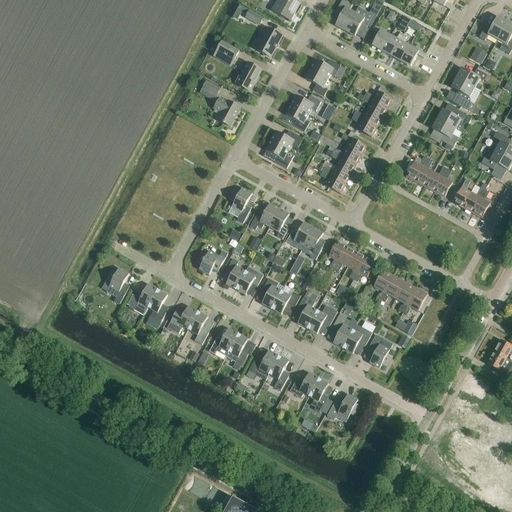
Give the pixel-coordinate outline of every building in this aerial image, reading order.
[(296,0),(278,0),(272,12),(290,22),(300,4),(296,2),(296,0)] [(345,32),(355,14),(350,11),(353,5),(344,0),(342,0),(336,12),(342,15),(335,27),(345,32)] [(384,4),(377,0),(373,7),(380,11),(384,4)] [(435,0),(434,3),(444,8),(450,11),(452,8),(446,4),(448,0),(435,0)] [(355,14),(345,32),(355,37),(361,26),(367,29),(374,16),(359,8),(356,14),(355,14)] [(250,11),(245,18),(260,27),(264,19),(250,11)] [(411,21),(405,18),(402,23),(408,27),(411,21)] [(498,41),(508,23),(498,18),(492,29),(486,26),(479,38),(485,42),(488,36),(498,41)] [(511,25),(508,23),(498,41),(503,44),(500,50),(509,55),(511,50),(511,40),(511,37),(511,25)] [(382,52),(391,37),(381,31),(381,32),(374,28),(373,31),(379,35),(372,47),(382,52)] [(271,58),(283,37),(269,29),(267,32),(266,31),(262,35),(261,39),(262,40),(257,51),(271,58)] [(392,57),(404,36),(400,34),(397,40),(391,37),(382,52),(392,57)] [(401,62),(410,47),(403,44),(407,37),(404,36),(392,57),(401,62)] [(238,52),(223,43),(215,58),(230,66),(238,52)] [(410,47),(401,62),(411,68),(417,56),(423,59),(425,56),(419,53),(419,52),(410,47)] [(471,58),(471,59),(476,62),(482,65),(488,55),(477,49),(471,58)] [(495,70),(499,63),(492,59),(488,66),(495,70)] [(310,70),(328,80),(331,75),(335,78),(341,67),(330,61),(327,66),(316,60),(310,70)] [(236,85),(238,86),(250,93),(262,71),(248,64),(236,85)] [(487,76),(477,70),(474,75),(462,69),(457,79),(475,89),(480,79),(484,82),(487,76)] [(323,89),(328,80),(310,70),(305,80),(316,86),(313,91),(324,97),(327,92),(323,89)] [(457,105),(460,107),(477,116),(480,110),(477,109),(478,107),(468,102),(475,89),(457,79),(452,89),(463,95),(457,105)] [(206,83),(203,90),(217,97),(220,90),(206,83)] [(359,94),(388,110),(393,101),(378,92),(375,98),(367,93),(365,97),(359,94)] [(499,95),(494,92),(491,97),(496,100),(499,95)] [(382,120),(388,110),(359,94),(357,99),(370,106),(367,111),(382,120)] [(291,106),(309,116),(312,110),(316,113),(321,103),(310,97),(307,102),(296,96),(291,106)] [(217,121),(231,128),(241,109),(228,102),(227,103),(220,99),(214,110),(221,114),(217,121)] [(306,121),(309,116),(291,106),(285,116),(297,122),(294,127),(305,133),(310,123),(306,121)] [(511,110),(507,119),(503,124),(511,128),(511,110)] [(377,129),(382,120),(367,111),(364,116),(356,112),(354,116),(377,129)] [(443,111),(438,120),(456,130),(459,125),(463,127),(465,123),(469,125),(472,119),(458,111),(455,117),(443,111)] [(372,139),(377,129),(354,116),(352,120),(359,125),(356,130),(372,139)] [(456,130),(438,120),(432,130),(444,136),(441,142),(447,145),(445,148),(451,152),(453,148),(453,149),(459,139),(453,136),(456,130)] [(342,129),(335,125),(333,130),(339,134),(342,129)] [(271,142),(289,152),(292,146),(298,150),(303,140),(291,133),(288,138),(276,132),(271,142)] [(314,133),(311,138),(317,141),(320,136),(314,133)] [(491,150),(496,152),(511,161),(511,148),(508,146),(511,141),(497,133),(493,138),(497,140),(491,150)] [(346,149),(362,157),(367,148),(350,138),(344,135),(341,139),(349,143),(346,149)] [(317,144),(310,140),(307,146),(314,150),(317,144)] [(295,155),(289,152),(271,142),(266,151),(277,158),(274,163),(287,170),(295,155)] [(356,167),(362,157),(346,149),(343,154),(335,150),(333,154),(356,167)] [(509,172),(511,165),(511,161),(496,152),(491,150),(490,149),(485,159),(482,164),(494,171),(497,166),(509,172)] [(351,176),(356,167),(333,154),(331,158),(339,163),(336,168),(351,176)] [(416,183),(429,160),(424,158),(420,165),(415,162),(406,178),(416,183)] [(414,162),(409,159),(403,170),(408,173),(414,162)] [(416,183),(425,188),(434,173),(429,170),(433,162),(429,160),(416,183)] [(336,168),(330,165),(327,170),(321,166),(318,171),(323,173),(346,186),(351,176),(336,168)] [(448,170),(443,168),(439,176),(434,173),(425,188),(435,194),(448,170)] [(452,173),(448,170),(435,194),(444,199),(453,183),(448,180),(452,173)] [(346,186),(323,173),(320,177),(328,182),(325,187),(340,196),(346,186)] [(463,209),(471,194),(466,191),(471,183),(466,180),(453,204),(463,209)] [(472,214),(485,191),(481,189),(477,197),(471,194),(463,209),(472,214)] [(246,206),(252,195),(242,190),(240,194),(235,191),(229,201),(235,204),(232,208),(242,213),(238,221),(243,224),(251,209),(246,206)] [(485,191),(472,214),(482,220),(491,204),(485,201),(489,193),(485,191)] [(270,228),(280,210),(270,205),(264,216),(258,213),(250,228),(256,231),(258,227),(262,230),(264,225),(270,228)] [(280,210),(270,228),(279,234),(277,238),(283,241),(289,230),(283,227),(289,216),(280,210)] [(304,247),(314,229),(304,224),(298,235),(292,232),(286,243),(301,251),(303,247),(304,247)] [(304,247),(303,247),(301,251),(311,257),(310,258),(316,261),(323,249),(317,246),(324,234),(314,229),(304,247)] [(241,235),(233,230),(229,237),(237,242),(241,235)] [(261,241),(254,238),(249,248),(256,252),(261,241)] [(334,271),(347,247),(338,242),(329,258),(334,261),(330,268),(334,271)] [(343,265),(348,268),(357,253),(347,247),(334,271),(339,273),(343,265)] [(218,273),(228,255),(222,252),(219,258),(209,252),(207,257),(202,254),(196,264),(202,267),(199,271),(209,276),(213,270),(218,273)] [(357,253),(348,268),(353,271),(349,279),(353,281),(366,258),(357,253)] [(274,263),(289,272),(292,265),(278,257),(274,263)] [(353,281),(358,283),(362,276),(367,279),(376,263),(366,258),(353,281)] [(226,285),(236,291),(246,272),(236,267),(239,263),(233,260),(227,271),(233,274),(226,285)] [(252,285),(258,288),(263,277),(248,268),(246,272),(236,291),(246,296),(252,285)] [(129,275),(119,270),(117,274),(112,271),(107,281),(112,284),(107,293),(117,298),(114,303),(120,306),(129,290),(123,287),(129,275)] [(381,302),(394,277),(383,271),(374,288),(382,292),(381,294),(379,294),(377,299),(381,302)] [(396,300),(405,283),(394,277),(381,302),(385,304),(388,299),(387,297),(388,296),(396,300)] [(262,305),(272,310),(282,292),(276,289),(279,285),(269,280),(263,291),(268,294),(262,305)] [(403,314),(416,289),(405,283),(396,300),(404,305),(404,306),(401,307),(399,312),(403,314)] [(148,309),(158,291),(148,286),(142,297),(137,294),(129,308),(143,316),(147,308),(148,309)] [(288,304),(295,308),(301,297),(294,293),(295,291),(285,286),(282,292),(272,310),(282,316),(288,304)] [(348,290),(341,286),(336,295),(343,299),(348,290)] [(416,289),(403,314),(407,316),(410,311),(409,309),(410,308),(418,313),(428,295),(416,289)] [(168,296),(158,291),(148,309),(154,312),(150,318),(161,324),(168,311),(162,308),(168,296)] [(308,291),(305,297),(298,310),(304,313),(298,325),(308,330),(318,312),(312,309),(319,297),(308,291)] [(371,293),(367,291),(362,299),(366,302),(371,293)] [(354,308),(346,304),(343,309),(351,313),(354,308)] [(318,312),(308,330),(317,335),(324,324),(330,327),(338,313),(326,307),(322,314),(318,312)] [(188,331),(198,313),(189,308),(186,313),(178,309),(167,329),(179,336),(183,328),(188,331)] [(208,318),(198,313),(188,331),(198,336),(195,342),(202,346),(209,334),(202,330),(208,318)] [(343,350),(353,331),(348,328),(351,323),(340,316),(333,329),(340,333),(334,344),(343,350)] [(412,337),(417,328),(412,325),(407,334),(412,337)] [(353,331),(343,350),(353,355),(359,344),(366,347),(373,334),(362,329),(359,334),(353,331)] [(226,358),(239,335),(229,330),(223,341),(217,338),(210,353),(215,356),(217,353),(226,358)] [(248,341),(239,335),(226,358),(236,363),(233,368),(239,371),(241,368),(242,368),(249,355),(242,352),(248,341)] [(410,339),(403,335),(400,340),(408,344),(410,339)] [(393,346),(383,340),(376,336),(369,349),(376,353),(370,364),(380,370),(382,366),(387,368),(393,358),(388,356),(393,346)] [(494,353),(507,360),(511,353),(511,346),(501,341),(494,353)] [(263,363),(256,360),(246,377),(254,381),(256,376),(266,381),(269,376),(279,358),(269,352),(263,363)] [(199,355),(194,353),(190,360),(195,362),(199,355)] [(502,367),(507,360),(494,353),(488,365),(509,377),(511,372),(502,367)] [(289,363),(279,358),(269,376),(279,381),(275,388),(281,392),(289,377),(283,374),(289,363)] [(304,395),(310,398),(319,380),(310,374),(303,386),(296,382),(290,392),(302,399),(304,395)] [(310,398),(314,400),(310,406),(315,408),(314,411),(320,414),(321,412),(327,414),(332,404),(327,401),(328,399),(323,396),(329,385),(319,380),(310,398)] [(246,388),(238,384),(235,389),(243,393),(246,388)] [(356,418),(361,408),(356,405),(358,401),(348,396),(343,405),(336,401),(327,417),(335,421),(336,418),(346,424),(351,415),(356,418)] [(449,438),(437,459),(510,500),(511,496),(511,476),(505,472),(511,458),(503,454),(511,437),(511,431),(488,418),(478,436),(490,442),(486,448),(465,437),(461,445),(449,438)] [(258,511),(234,498),(225,511),(258,511)]
